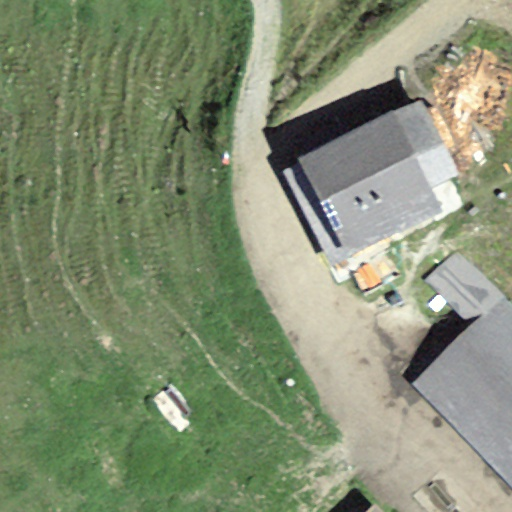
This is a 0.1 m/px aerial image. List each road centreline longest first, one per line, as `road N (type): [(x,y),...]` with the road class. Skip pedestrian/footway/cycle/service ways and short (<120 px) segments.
road 1 (track): [(256,183),(353,405),(464,511)]
road 2 (track): [(443,0),(286,134),(256,183)]
road 3 (track): [(255,0),(256,183)]
